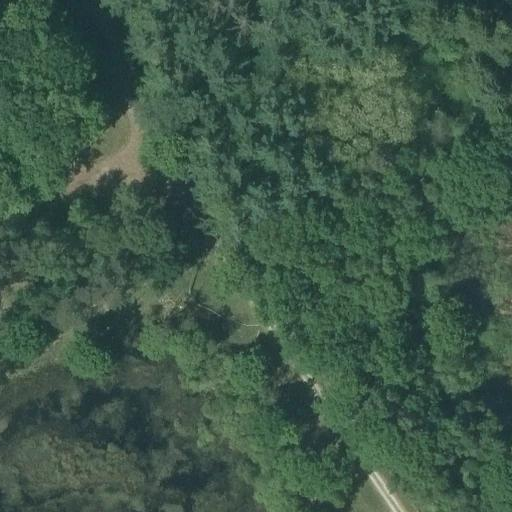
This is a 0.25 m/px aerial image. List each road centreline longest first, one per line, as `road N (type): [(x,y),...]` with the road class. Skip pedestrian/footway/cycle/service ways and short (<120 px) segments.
road 1 (track): [(91,0),(155,150),(404,511)]
road 2 (track): [(155,150),(0,218)]
